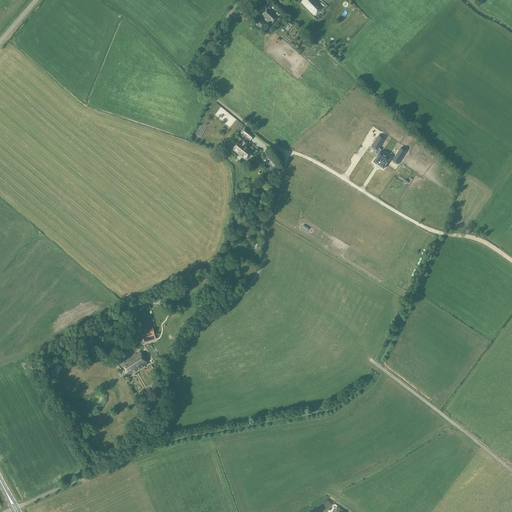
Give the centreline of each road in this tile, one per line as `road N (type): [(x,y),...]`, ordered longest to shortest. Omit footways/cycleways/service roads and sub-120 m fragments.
road 1 (unclassified): [(16,507),(147,447),(177,349),(232,305),(262,264),(286,153),(192,75),(241,0)]
road 2 (track): [(369,358),(511,471)]
road 3 (track): [(440,233),(286,153)]
